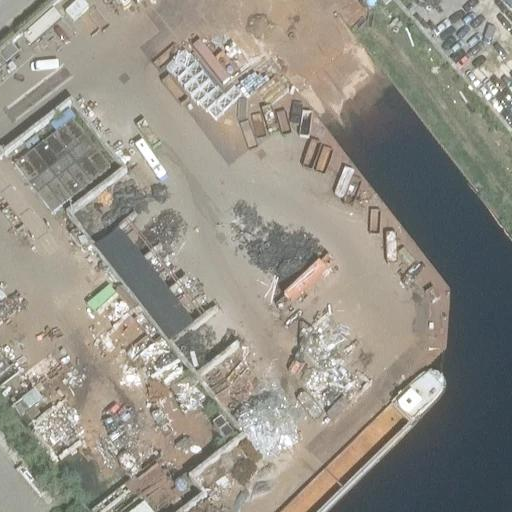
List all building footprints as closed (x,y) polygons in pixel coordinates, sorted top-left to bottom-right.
[(320,122),(297,81),(355,49),(329,2),(330,0),(275,0),(270,3),(269,1),(239,17),(236,16),(206,32),(220,59),(256,39),(259,45),(210,72),(224,97),(243,87),(247,88),(250,93),(244,105),(247,111),(271,123),(279,119),(312,136),(320,122)] [(223,3),(201,21),(207,28),(229,9),(223,3)] [(0,55),(0,58),(5,65),(18,54),(11,46),(0,55)] [(14,167),(52,216),(110,170),(72,122),(14,167)] [(216,319),(145,217),(106,245),(177,346),(216,319)] [(151,397),(167,408),(178,391),(162,380),(151,397)] [(174,475),(151,475),(152,504),(163,504),(163,491),(174,490),(174,475)]
